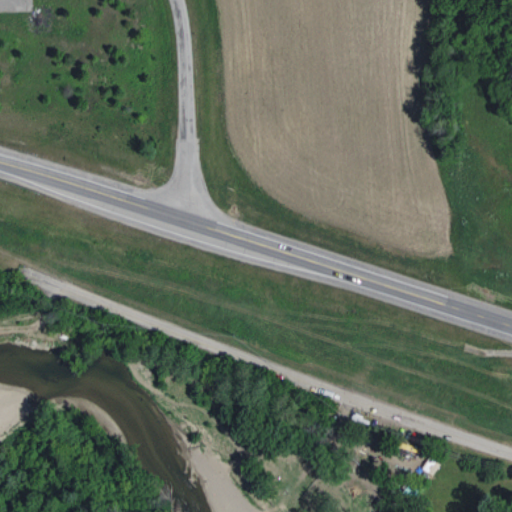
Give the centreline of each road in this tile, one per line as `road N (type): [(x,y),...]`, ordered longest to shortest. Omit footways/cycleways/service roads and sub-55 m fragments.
road 1 (secondary): [(0,161),(511,326)]
road 2 (residential): [(175,0),(184,30),(186,223)]
